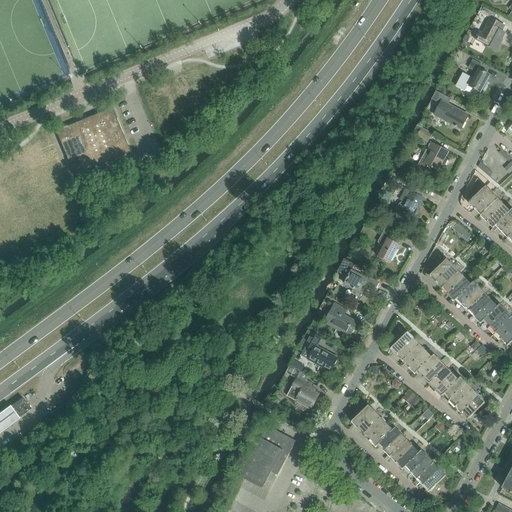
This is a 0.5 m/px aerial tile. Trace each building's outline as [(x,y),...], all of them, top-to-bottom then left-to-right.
[(480,33),(476,40),(496,51),(499,45),(498,45),(504,33),(502,31),(504,26),(493,20),(490,26),(492,27),(487,37),(480,33)] [(473,60),(468,68),(477,73),(473,80),(471,79),(472,78),(464,74),(457,87),(460,89),(459,89),(464,92),(468,85),(470,86),(469,87),(480,92),(490,75),(479,70),(482,65),(473,60)] [(451,99),(439,93),(436,98),(442,102),(434,115),(461,130),(468,116),(448,105),(451,99)] [(55,132),(74,175),(81,172),(82,173),(85,172),(85,170),(129,152),(111,108),(67,127),(66,126),(63,128),(63,129),(55,132)] [(413,135),(428,142),(432,135),(417,127),(413,135)] [(418,166),(434,175),(437,170),(438,171),(439,170),(438,170),(441,164),(445,166),(448,160),(445,158),(449,152),(431,143),(427,150),(418,166)] [(492,193),(486,187),(485,187),(478,179),(477,180),(467,198),(470,202),(469,203),(476,209),(492,193)] [(398,214),(411,221),(424,198),(419,196),(422,190),(411,184),(408,190),(410,191),(398,214)] [(476,209),(482,215),(498,200),(492,193),(476,209)] [(482,215),(488,222),(504,206),(498,200),(482,215)] [(488,222),(494,228),(511,210),(511,209),(510,212),(504,206),(488,222)] [(498,228),(502,232),(511,222),(511,210),(494,228),(496,226),(498,228)] [(511,234),(511,222),(502,232),(508,238),(511,234)] [(457,224),(453,229),(457,232),(461,227),(457,224)] [(396,243),(400,237),(385,229),(378,242),(384,247),(378,257),(389,263),(399,244),(396,243)] [(440,266),(447,260),(442,255),(435,262),(440,266)] [(344,259),(337,272),(338,273),(348,278),(348,279),(345,284),(353,289),(354,289),(359,292),(363,286),(367,288),(374,292),(374,291),(378,283),(379,283),(367,277),(366,279),(357,274),(360,268),(345,260),(344,259)] [(437,282),(453,266),(447,260),(440,266),(430,275),(437,282)] [(437,282),(443,288),(459,273),(453,266),(437,282)] [(443,288),(449,294),(465,279),(459,273),(443,288)] [(449,294),(455,301),(473,283),(473,282),(471,285),(465,279),(449,294)] [(457,299),(463,304),(479,289),(473,283),(455,301),(457,299)] [(463,304),(469,311),(485,295),(479,289),(463,304)] [(491,301),(485,295),(469,311),(475,317),(491,301)] [(497,307),(491,301),(475,317),(481,323),(497,307)] [(355,303),(353,307),(360,311),(363,307),(355,303)] [(324,323),(350,337),(357,322),(344,315),(347,310),(335,304),(324,323)] [(497,307),(481,323),(484,321),(490,327),(506,311),(500,305),(497,307)] [(490,327),(496,333),(511,317),(506,311),(490,327)] [(511,317),(496,333),(502,339),(511,329),(511,317)] [(511,329),(502,339),(508,346),(511,341),(511,329)] [(308,360),(331,372),(338,359),(315,346),(317,343),(319,344),(322,338),(310,332),(307,337),(311,339),(307,348),(313,351),(308,360)] [(391,349),(398,355),(414,339),(408,333),(391,349)] [(420,346),(414,339),(398,355),(404,361),(420,346)] [(426,352),(420,346),(404,361),(410,368),(426,352)] [(410,368),(416,374),(434,356),(434,355),(432,358),(426,352),(410,368)] [(418,372),(424,377),(440,362),(434,356),(416,374),(418,372)] [(424,377),(430,384),(446,368),(440,362),(424,377)] [(430,384),(436,390),(452,374),(446,368),(430,384)] [(458,380),(452,374),(436,390),(442,396),(445,393),(458,380)] [(291,388),(287,396),(296,401),(311,409),(319,395),(309,390),(312,384),(298,376),(291,388)] [(445,394),(451,400),(467,384),(461,378),(445,393),(442,396),(445,394)] [(451,400),(457,406),(473,390),(467,384),(451,400)] [(457,406),(463,412),(479,397),(473,390),(457,406)] [(479,397),(463,412),(469,419),(485,403),(479,397)] [(23,398),(10,407),(19,418),(31,409),(23,398)] [(352,421),(358,428),(375,412),(369,406),(352,421)] [(0,433),(19,419),(9,407),(0,413),(0,433)] [(358,428),(364,434),(381,419),(375,412),(358,428)] [(364,434),(370,440),(387,425),(381,419),(364,434)] [(376,447),(395,428),(392,431),(387,425),(370,440),(376,447)] [(260,439),(240,476),(220,511),(260,511),(270,497),(270,496),(269,498),(263,494),(267,488),(275,474),(277,475),(277,476),(296,441),(295,441),(268,427),(268,426),(261,439),(260,438),(260,439)] [(438,426),(433,431),(437,436),(442,431),(438,426)] [(379,444),(385,450),(401,435),(395,428),(376,447),(377,447),(379,444)] [(385,450),(391,457),(407,441),(401,435),(385,450)] [(391,457),(397,463),(413,447),(407,441),(391,457)] [(397,463),(403,469),(422,451),(419,453),(413,447),(397,463)] [(406,467),(412,473),(428,457),(422,451),(403,469),(406,467)] [(412,473),(418,479),(434,463),(428,457),(412,473)] [(418,479),(424,485),(440,470),(434,463),(418,479)] [(440,470),(424,485),(430,492),(446,476),(440,470)] [(511,470),(502,488),(511,493),(511,470)]
